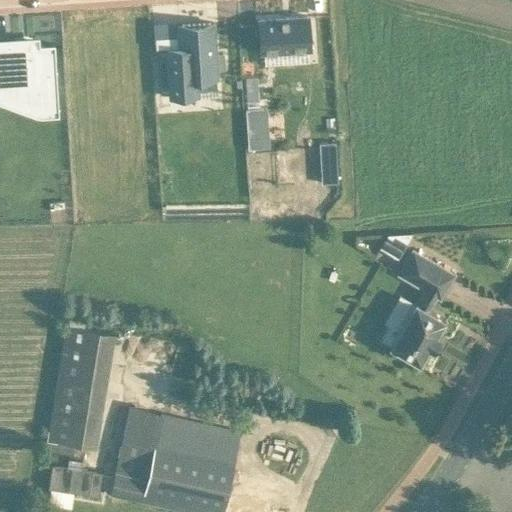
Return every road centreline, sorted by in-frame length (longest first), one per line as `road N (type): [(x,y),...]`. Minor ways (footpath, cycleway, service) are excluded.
road 1 (tertiary): [(425,511),(511,369)]
road 2 (track): [(395,0),(511,27)]
